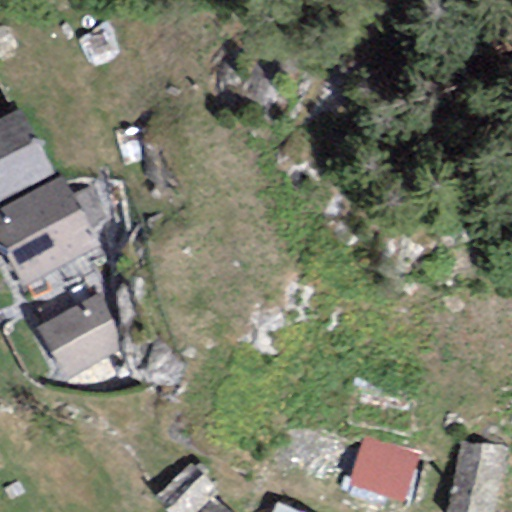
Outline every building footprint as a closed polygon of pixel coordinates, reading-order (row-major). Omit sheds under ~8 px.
[(0,123),(0,210),(75,163),(36,101),(0,123)] [(0,239),(0,268),(25,303),(110,243),(71,189),(0,239)] [(94,295),(30,341),(65,390),(129,343),(94,295)] [(367,443),(353,490),(411,508),(426,460),(367,443)] [(511,454),(467,446),(454,511),(510,511),(511,502),(511,454)] [(308,511),(286,502),(281,511),(308,511)] [(218,511),(209,503),(200,511),(218,511)]
